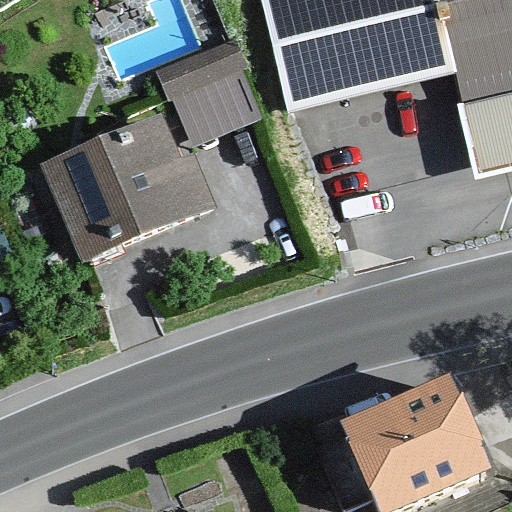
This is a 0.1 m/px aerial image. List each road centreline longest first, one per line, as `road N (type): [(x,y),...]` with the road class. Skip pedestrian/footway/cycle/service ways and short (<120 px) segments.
road 1 (primary): [(455,302),(224,368),(0,455)]
road 2 (residential): [(455,302),(511,415)]
